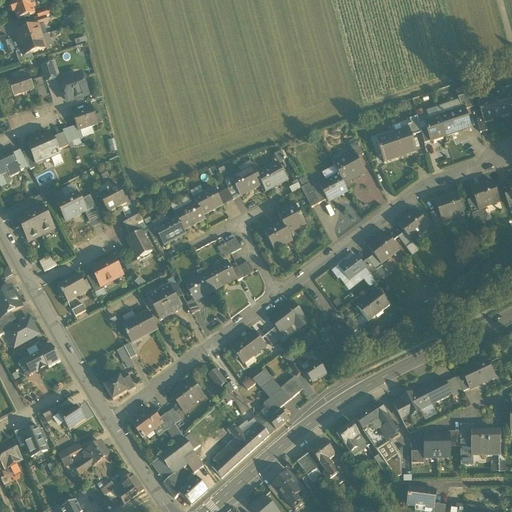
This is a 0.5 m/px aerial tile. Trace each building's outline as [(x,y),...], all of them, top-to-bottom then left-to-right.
[(15,13),(17,20),(35,14),(33,8),(35,7),(33,0),(10,0),(12,4),(9,5),(12,14),(15,13)] [(36,13),(39,20),(46,17),(49,16),(47,10),(36,13)] [(48,24),(46,17),(39,20),(34,21),(36,27),(38,27),(48,24)] [(46,49),(45,49),(42,37),(41,37),(38,27),(36,27),(16,34),(22,51),(24,57),(31,54),(46,49)] [(48,34),(41,37),(42,37),(45,49),(52,46),(48,34)] [(74,42),(75,46),(87,42),(86,37),(74,42)] [(9,55),(16,54),(12,40),(5,42),(9,55)] [(16,54),(19,65),(26,63),(24,57),(22,51),(16,54)] [(24,57),(26,63),(33,60),(31,54),(24,57)] [(40,68),(45,83),(57,79),(52,64),(40,68)] [(13,83),(29,77),(27,70),(10,76),(13,83)] [(72,78),(75,76),(62,81),(63,86),(71,83),(71,80),(72,78)] [(71,80),(71,83),(63,86),(66,94),(64,94),(67,103),(88,96),(82,79),(81,77),(78,76),(75,76),(72,78),(71,80)] [(9,84),(14,98),(33,91),(29,77),(13,83),(9,84)] [(37,90),(40,99),(46,97),(43,88),(37,90)] [(455,93),(457,99),(470,95),(468,89),(455,93)] [(511,93),(511,90),(495,94),(500,114),(507,112),(508,116),(511,114),(511,93)] [(499,114),(500,114),(495,94),(494,95),(494,96),(477,101),(482,119),(484,124),(493,122),(492,118),(500,116),(499,114)] [(464,110),(465,111),(473,109),(470,95),(457,99),(458,101),(462,111),(464,110)] [(436,109),(439,119),(462,111),(458,101),(436,109)] [(73,115),(79,132),(80,131),(91,127),(97,125),(97,123),(94,116),(92,109),(73,115)] [(439,119),(436,109),(426,112),(429,122),(439,119)] [(462,111),(439,119),(444,135),(456,132),(457,134),(470,129),(465,111),(464,110),(462,111)] [(94,116),(97,123),(103,122),(100,114),(94,116)] [(426,128),(420,130),(417,117),(409,120),(409,121),(411,125),(407,126),(408,129),(409,129),(412,137),(421,134),(424,144),(430,142),(426,128)] [(445,137),(444,135),(439,119),(429,122),(424,123),(426,128),(430,142),(445,137)] [(476,121),(480,134),(486,132),(484,124),(482,119),(476,121)] [(392,127),(394,134),(408,129),(407,126),(411,125),(409,121),(392,127)] [(94,135),(91,127),(80,131),(83,139),(94,135)] [(75,128),(69,130),(73,142),(79,140),(75,128)] [(417,152),(415,148),(414,145),(412,137),(409,129),(408,129),(394,134),(376,140),(384,163),(417,152)] [(68,144),(73,142),(69,130),(63,132),(63,133),(68,144)] [(51,133),(26,143),(36,166),(51,159),(60,156),(61,155),(58,150),(53,138),(51,133)] [(53,138),(58,150),(69,146),(68,144),(63,133),(53,138)] [(114,140),(108,141),(111,153),(117,151),(114,140)] [(354,153),(357,159),(363,156),(356,143),(350,147),(353,153),(354,153)] [(0,177),(0,179),(3,177),(9,175),(10,178),(20,173),(20,172),(12,156),(10,151),(0,155),(0,177)] [(12,156),(20,172),(28,167),(22,156),(20,152),(12,156)] [(278,164),(279,165),(286,161),(281,152),(273,155),(278,164)] [(28,153),(22,156),(28,167),(30,171),(36,167),(36,166),(28,153)] [(334,167),(338,176),(342,182),(347,180),(349,183),(365,174),(357,159),(354,153),(353,153),(345,157),(346,160),(334,167)] [(60,156),(51,159),(54,167),(63,163),(60,156)] [(332,164),(334,167),(346,160),(345,157),(332,164)] [(242,174),(253,168),(250,162),(239,168),(242,174)] [(278,164),(257,175),(262,185),(265,192),(277,186),(287,181),(279,165),(278,164)] [(216,166),(206,171),(210,178),(219,173),(216,166)] [(321,173),(326,183),(338,176),(334,167),(321,173)] [(252,190),(262,185),(257,175),(253,168),(242,174),(231,180),(234,186),(240,196),(252,190)] [(99,173),(103,181),(109,178),(105,170),(99,173)] [(9,175),(3,177),(7,186),(13,183),(10,178),(9,175)] [(343,185),(342,182),(338,176),(326,183),(319,186),(326,200),(327,201),(338,195),(339,197),(347,192),(343,185)] [(223,181),(228,189),(233,200),(240,196),(234,186),(233,187),(228,178),(223,181)] [(474,199),(478,210),(479,210),(481,209),(488,207),(487,205),(498,201),(499,203),(500,203),(493,182),(471,190),(474,199)] [(97,188),(100,195),(112,189),(109,183),(97,188)] [(288,189),(291,194),(301,189),(298,184),(288,189)] [(61,191),(66,199),(77,194),(72,185),(61,191)] [(311,208),(319,204),(312,190),(309,185),(301,189),(311,208)] [(99,195),(108,214),(127,204),(117,186),(112,189),(100,195),(99,195)] [(319,186),(312,190),(319,204),(326,200),(319,186)] [(190,192),(194,199),(204,194),(200,187),(190,192)] [(194,199),(196,203),(203,216),(212,211),(222,205),(217,195),(213,189),(204,194),(194,199)] [(222,206),(233,200),(228,189),(217,195),(222,205),(222,206)] [(61,212),(66,222),(73,218),(79,215),(86,212),(77,194),(66,199),(57,204),(61,212)] [(41,205),(43,209),(49,206),(43,195),(34,200),(38,207),(41,205)] [(438,211),(442,222),(443,222),(451,219),(451,217),(462,213),(462,216),(464,215),(457,195),(435,202),(438,211)] [(82,200),(88,212),(95,208),(90,196),(82,200)] [(188,197),(177,203),(181,210),(192,204),(188,197)] [(467,202),(471,215),(479,212),(479,210),(478,210),(474,199),(467,202)] [(174,214),(175,214),(181,210),(177,203),(177,202),(170,206),(174,214)] [(192,204),(181,210),(175,214),(176,217),(184,231),(193,226),(193,225),(205,219),(203,216),(196,203),(192,204)] [(61,212),(57,204),(50,208),(54,216),(61,212)] [(21,227),(29,242),(54,230),(43,209),(41,205),(38,207),(16,218),(21,227)] [(278,216),(282,223),(288,234),(298,229),(305,225),(295,206),(287,210),(287,211),(278,216)] [(100,219),(95,208),(88,212),(85,213),(90,224),(100,219)] [(471,215),(475,225),(485,221),(481,209),(479,210),(479,212),(471,215)] [(404,233),(411,243),(411,242),(417,238),(416,236),(427,228),(428,229),(429,229),(416,211),(398,225),(404,233)] [(430,214),(435,227),(443,224),(443,222),(442,222),(438,211),(430,214)] [(124,223),(127,230),(138,225),(143,222),(142,221),(139,215),(124,223)] [(165,217),(152,223),(155,229),(168,222),(165,217)] [(185,234),(184,231),(176,217),(168,222),(155,229),(160,239),(164,246),(173,241),(173,240),(185,234)] [(10,221),(14,230),(21,227),(16,218),(10,221)] [(149,218),(142,221),(143,222),(145,227),(152,223),(149,218)] [(102,224),(100,219),(90,224),(92,229),(102,224)] [(145,227),(154,243),(160,239),(155,229),(152,223),(145,227)] [(291,241),(288,234),(282,223),(272,228),(272,227),(263,231),(274,251),(281,247),(281,246),(291,241)] [(142,232),(138,225),(127,230),(131,237),(142,232)] [(416,236),(417,238),(428,229),(427,228),(416,236)] [(134,252),(138,260),(153,252),(142,232),(131,237),(128,239),(134,251),(134,252)] [(398,238),(406,249),(413,244),(411,242),(411,243),(404,233),(398,238)] [(373,256),(380,266),(381,265),(386,261),(385,259),(397,251),(398,252),(399,252),(386,235),(367,248),(373,256)] [(235,239),(230,242),(236,252),(241,249),(235,239)] [(230,255),(236,252),(230,242),(225,245),(230,255)] [(419,252),(413,244),(406,249),(411,257),(419,252)] [(230,255),(225,245),(219,247),(225,258),(230,255)] [(385,259),(386,261),(398,252),(397,251),(385,259)] [(39,262),(44,273),(57,266),(51,256),(39,262)] [(367,261),(375,271),(376,272),(383,267),(381,265),(380,266),(373,256),(367,261)] [(344,276),(348,282),(365,270),(361,265),(355,257),(339,269),(344,276)] [(94,274),(101,288),(102,287),(114,280),(113,279),(121,275),(112,258),(99,265),(101,268),(93,272),(94,274)] [(369,276),(375,271),(367,261),(361,265),(365,270),(369,276)] [(227,262),(206,273),(215,290),(226,284),(227,284),(236,280),(236,279),(232,271),(227,262)] [(248,263),(243,265),(248,276),(254,273),(248,263)] [(243,279),(248,276),(243,265),(237,268),(243,279)] [(338,280),(339,279),(344,276),(339,269),(337,267),(331,271),(338,280)] [(388,274),(383,267),(376,272),(382,279),(388,274)] [(196,272),(199,277),(206,273),(203,268),(196,272)] [(237,282),(243,279),(237,268),(232,271),(236,279),(236,280),(237,282)] [(365,270),(348,282),(349,283),(353,288),(363,280),(369,276),(365,270)] [(375,271),(369,276),(376,284),(382,279),(376,272),(375,271)] [(215,291),(215,290),(206,273),(199,277),(185,285),(193,301),(193,302),(194,301),(205,295),(206,296),(215,291)] [(91,286),(95,294),(103,290),(102,287),(101,288),(94,274),(87,278),(91,286)] [(63,296),(67,303),(88,292),(79,276),(58,287),(63,296)] [(348,282),(344,276),(339,279),(344,286),(349,283),(348,282)] [(376,284),(369,276),(363,280),(370,288),(376,284)] [(139,277),(134,283),(141,289),(146,283),(139,277)] [(170,288),(176,285),(173,279),(167,282),(170,288)] [(353,288),(349,283),(344,286),(349,292),(353,288)] [(170,288),(176,299),(182,297),(176,285),(170,288)] [(0,317),(0,318),(0,319),(11,313),(21,307),(17,299),(18,298),(15,293),(14,293),(10,287),(1,292),(0,292),(0,317)] [(170,288),(159,294),(170,315),(181,309),(176,299),(170,288)] [(106,296),(103,290),(95,294),(98,300),(106,296)] [(356,308),(368,323),(376,317),(371,312),(378,307),(382,313),(389,307),(378,292),(356,308)] [(159,320),(170,315),(159,294),(148,299),(154,311),(159,320)] [(143,302),(149,314),(154,311),(148,299),(143,302)] [(186,304),(192,315),(200,311),(194,301),(193,302),(193,301),(186,304)] [(277,328),(281,334),(282,334),(294,325),(299,330),(307,324),(292,305),(271,321),(277,328)] [(72,312),(75,318),(86,312),(83,306),(72,312)] [(122,318),(126,326),(137,320),(132,312),(122,318)] [(0,317),(0,325),(1,328),(11,323),(16,320),(11,313),(0,319),(0,318),(0,317)] [(123,327),(132,344),(141,340),(141,339),(157,330),(149,314),(137,320),(126,326),(123,327)] [(108,318),(111,324),(117,321),(114,315),(108,318)] [(6,333),(14,349),(39,335),(30,320),(14,328),(6,333)] [(345,325),(353,334),(358,330),(351,321),(345,325)] [(0,328),(0,336),(6,333),(14,328),(11,323),(1,328),(0,328)] [(286,340),(299,330),(294,325),(282,334),(284,338),(286,340)] [(277,328),(271,333),(278,343),(284,338),(282,334),(281,334),(277,328)] [(231,351),(242,366),(244,364),(253,358),(265,348),(254,333),(231,351)] [(272,346),(278,343),(271,333),(265,337),(272,346)] [(30,358),(39,353),(34,344),(25,349),(30,358)] [(130,345),(124,348),(131,361),(137,357),(130,345)] [(52,346),(40,353),(46,363),(48,366),(49,369),(60,362),(52,346)] [(133,366),(131,361),(124,348),(116,352),(122,363),(123,362),(127,369),(133,366)] [(309,380),(312,384),(322,378),(322,379),(327,376),(321,368),(324,366),(312,350),(303,356),(307,363),(311,368),(304,373),(307,377),(306,377),(308,381),(309,380)] [(36,369),(46,363),(40,353),(39,353),(30,358),(36,369)] [(26,366),(31,375),(37,372),(36,369),(30,358),(24,361),(26,366)] [(253,358),(244,364),(248,369),(257,362),(253,358)] [(485,361),(491,374),(498,372),(492,358),(485,361)] [(464,377),(470,390),(494,379),(491,374),(485,361),(461,372),(464,377)] [(36,369),(37,372),(48,366),(46,363),(36,369)] [(300,367),(304,373),(311,368),(307,363),(300,367)] [(26,378),(31,375),(26,366),(21,369),(26,378)] [(291,369),(295,377),(301,373),(297,366),(291,369)] [(209,375),(219,388),(225,383),(216,370),(209,375)] [(267,384),(277,395),(281,392),(280,391),(265,372),(259,376),(253,381),(256,385),(261,389),(267,384)] [(120,379),(128,392),(135,388),(127,375),(120,379)] [(461,389),(463,393),(470,390),(464,377),(456,380),(461,389)] [(104,388),(113,402),(128,392),(120,379),(104,388)] [(256,385),(253,381),(252,379),(244,385),(247,391),(256,385)] [(280,391),(281,392),(289,402),(302,391),(295,379),(280,391)] [(394,405),(401,420),(409,415),(410,417),(420,412),(432,406),(451,396),(451,395),(445,384),(443,380),(424,390),(424,391),(413,397),(412,396),(411,394),(401,399),(402,401),(394,405)] [(445,384),(451,395),(453,393),(456,392),(461,389),(456,380),(445,384)] [(171,396),(183,412),(203,398),(191,381),(190,382),(179,391),(179,390),(171,396)] [(270,400),(271,401),(277,395),(267,384),(261,389),(270,400)] [(223,389),(229,396),(233,391),(228,385),(223,389)] [(233,391),(229,396),(225,400),(227,403),(233,400),(242,415),(249,411),(236,389),(233,391)] [(279,410),(289,402),(281,392),(277,395),(271,401),(275,406),(275,405),(279,410)] [(262,413),(263,415),(275,406),(271,401),(270,400),(263,405),(266,409),(262,413)] [(355,419),(362,431),(386,415),(379,404),(355,419)] [(275,431),(276,431),(288,421),(279,410),(275,405),(275,406),(263,415),(264,415),(263,416),(275,431)] [(420,412),(425,421),(436,416),(432,406),(420,412)] [(41,414),(44,420),(58,413),(55,407),(41,414)] [(64,424),(69,431),(85,420),(77,407),(70,411),(68,408),(58,415),(64,424)] [(132,424),(142,439),(153,431),(161,425),(162,425),(159,420),(151,410),(132,424)] [(173,410),(166,414),(175,426),(181,421),(173,410)] [(269,437),(275,431),(263,416),(264,415),(263,415),(262,413),(255,419),(261,427),(269,437)] [(166,432),(175,426),(166,414),(159,420),(162,425),(161,425),(166,432)] [(64,424),(58,415),(52,419),(58,428),(64,424)] [(371,444),(376,451),(389,443),(400,436),(386,415),(362,431),(371,444)] [(238,429),(246,439),(261,427),(255,419),(248,425),(247,423),(238,429)] [(336,434),(353,457),(368,446),(350,423),(336,434)] [(158,438),(166,432),(161,425),(153,431),(158,438)] [(166,432),(176,446),(184,440),(175,426),(166,432)] [(461,426),(461,433),(461,442),(472,442),(472,435),(473,435),(473,426),(461,426)] [(269,437),(261,427),(246,439),(255,449),(269,437)] [(22,435),(26,445),(32,459),(49,452),(46,443),(48,443),(42,430),(41,431),(39,428),(22,435)] [(240,462),(255,449),(246,439),(238,429),(231,435),(236,441),(228,448),(240,462)] [(26,445),(22,435),(20,431),(14,433),(20,447),(26,445)] [(461,445),(461,442),(461,433),(448,433),(448,437),(449,445),(461,445)] [(472,435),(472,442),(472,454),(473,454),(487,454),(487,457),(499,457),(499,434),(487,434),(487,435),(473,435),(472,435)] [(184,440),(193,452),(200,447),(191,435),(184,440)] [(425,459),(437,459),(436,435),(433,435),(433,437),(424,437),(425,459)] [(440,435),(436,435),(437,459),(449,459),(449,445),(448,437),(440,437),(440,435)] [(152,465),(165,482),(178,473),(187,466),(198,458),(193,452),(184,440),(176,446),(152,465)] [(323,476),(328,483),(339,475),(333,468),(328,461),(335,456),(322,440),(309,451),(310,453),(297,463),(308,477),(316,471),(321,477),(323,476)] [(5,471),(10,468),(14,477),(21,473),(21,469),(18,462),(20,462),(15,452),(16,451),(14,448),(11,441),(2,446),(2,447),(0,448),(0,456),(1,458),(0,460),(1,463),(3,465),(4,468),(4,469),(5,471)] [(473,466),(473,454),(472,454),(472,442),(461,442),(461,466),(473,466)] [(91,467),(92,468),(109,457),(100,443),(83,454),(86,459),(91,467)] [(376,451),(379,456),(385,463),(397,454),(389,443),(376,451)] [(58,455),(61,461),(69,457),(80,452),(77,445),(58,455)] [(214,471),(221,479),(240,462),(228,448),(218,457),(220,458),(219,461),(215,464),(216,465),(214,466),(217,469),(214,471)] [(411,464),(423,464),(423,452),(411,452),(411,464)] [(389,469),(394,476),(401,476),(401,459),(397,454),(385,463),(387,466),(389,469)] [(387,466),(385,463),(379,456),(374,459),(381,470),(387,466)] [(67,472),(75,468),(69,457),(61,461),(67,472)] [(204,467),(198,458),(187,466),(193,473),(194,474),(204,467)] [(85,462),(75,468),(79,475),(91,467),(86,459),(85,461),(85,462)] [(46,466),(54,479),(60,475),(52,462),(46,466)] [(491,472),(499,472),(499,462),(491,462),(491,472)] [(178,473),(185,481),(193,473),(187,466),(178,473)] [(10,468),(5,471),(8,476),(14,477),(10,468)] [(312,484),(321,477),(316,471),(308,477),(307,478),(312,484)] [(175,500),(180,495),(179,495),(186,489),(182,484),(185,482),(185,481),(178,473),(165,482),(163,484),(175,500)] [(279,494),(288,503),(295,496),(303,490),(288,473),(273,486),(279,494)] [(120,500),(124,505),(144,491),(133,475),(132,475),(120,484),(128,494),(120,500)] [(328,483),(334,490),(344,482),(339,475),(328,483)] [(1,479),(4,486),(9,484),(11,483),(8,476),(3,478),(1,479)] [(302,481),(311,491),(315,487),(312,484),(307,478),(306,477),(302,481)] [(197,479),(186,489),(179,495),(180,495),(190,507),(208,492),(197,479)] [(101,491),(105,496),(112,491),(115,488),(111,483),(104,488),(101,491)] [(119,500),(120,500),(128,494),(120,484),(115,488),(112,491),(119,500)] [(268,489),(275,497),(279,494),(273,486),(272,485),(268,489)] [(415,511),(417,511),(424,511),(425,509),(432,510),(433,510),(434,505),(435,492),(410,489),(407,507),(415,508),(415,511)] [(16,494),(12,500),(16,503),(20,497),(16,494)] [(302,505),(295,496),(288,503),(295,511),(302,505)] [(277,511),(264,497),(251,508),(253,511),(277,511)] [(60,510),(61,511),(81,511),(76,502),(60,510)]
